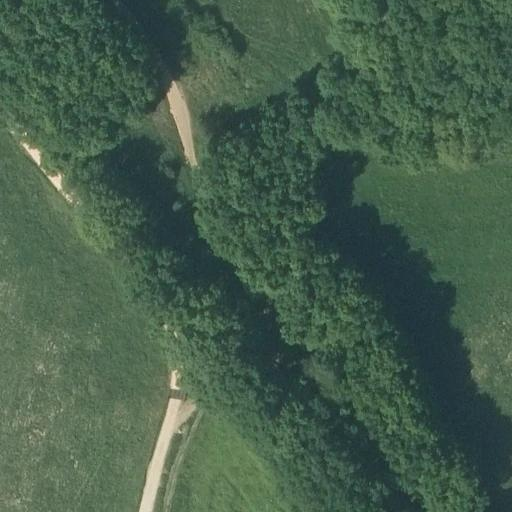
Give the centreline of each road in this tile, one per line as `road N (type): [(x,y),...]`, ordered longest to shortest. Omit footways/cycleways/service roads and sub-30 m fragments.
road 1 (track): [(200,384),(180,341),(0,102)]
road 2 (track): [(267,365),(289,376),(335,425),(404,511)]
road 3 (unknown): [(160,511),(217,378),(267,365)]
road 4 (track): [(160,511),(200,384)]
